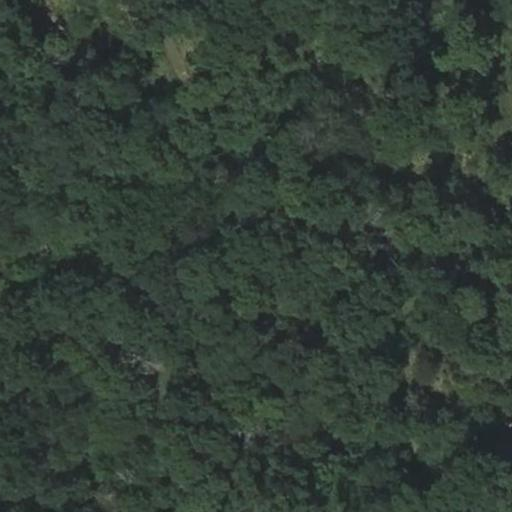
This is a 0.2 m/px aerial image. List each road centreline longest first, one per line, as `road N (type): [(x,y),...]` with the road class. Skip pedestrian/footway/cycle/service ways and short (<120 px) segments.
road 1 (track): [(368,511),(153,0)]
road 2 (track): [(495,511),(496,447),(511,379)]
